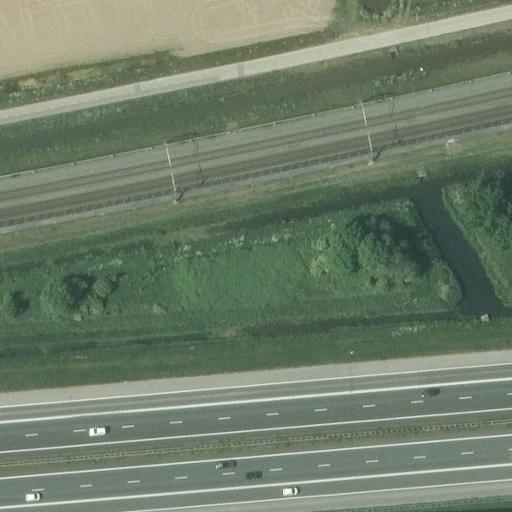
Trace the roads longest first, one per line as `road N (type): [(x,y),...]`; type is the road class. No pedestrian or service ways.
road 1 (motorway): [(0,494),(511,450)]
road 2 (motorway): [(511,396),(0,439)]
